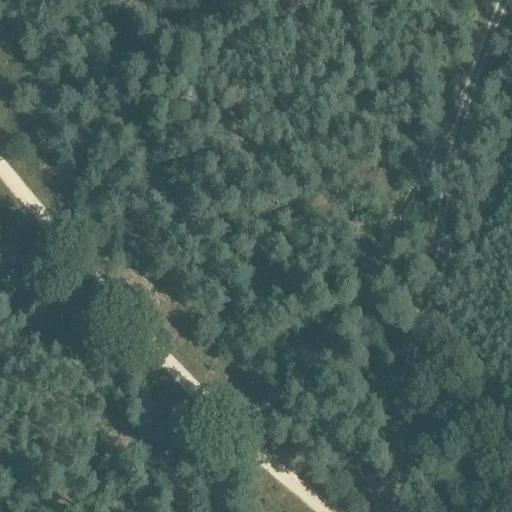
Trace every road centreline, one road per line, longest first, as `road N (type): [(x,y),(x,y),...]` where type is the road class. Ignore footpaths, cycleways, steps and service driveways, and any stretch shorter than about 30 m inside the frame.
road 1 (track): [(221,422),(273,399),(302,370),(442,135),(502,0)]
road 2 (track): [(327,511),(221,422),(0,164)]
road 3 (track): [(392,511),(403,387),(478,60)]
